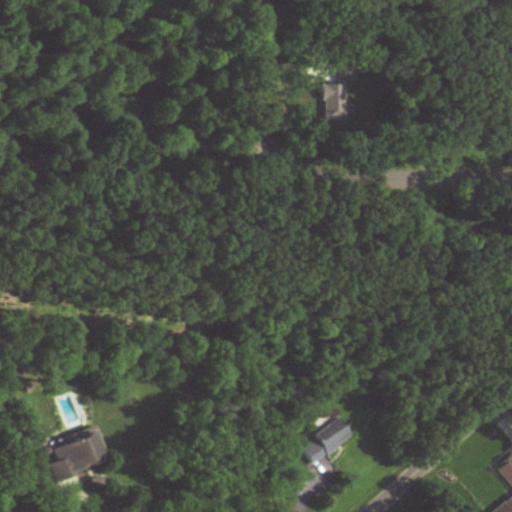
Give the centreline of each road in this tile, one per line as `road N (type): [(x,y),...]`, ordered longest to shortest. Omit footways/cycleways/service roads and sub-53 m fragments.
road 1 (residential): [(511,178),(305,182),(272,163),(257,129),(258,0)]
road 2 (tertiary): [(511,382),(362,511)]
